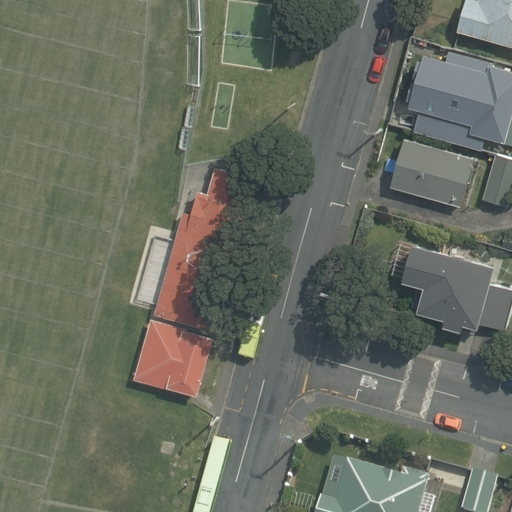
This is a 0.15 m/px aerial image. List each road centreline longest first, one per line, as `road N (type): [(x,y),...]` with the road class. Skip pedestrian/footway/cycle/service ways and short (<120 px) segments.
road 1 (residential): [(274,346),(368,0)]
road 2 (residential): [(511,411),(274,346)]
road 3 (residential): [(227,511),(274,346)]
